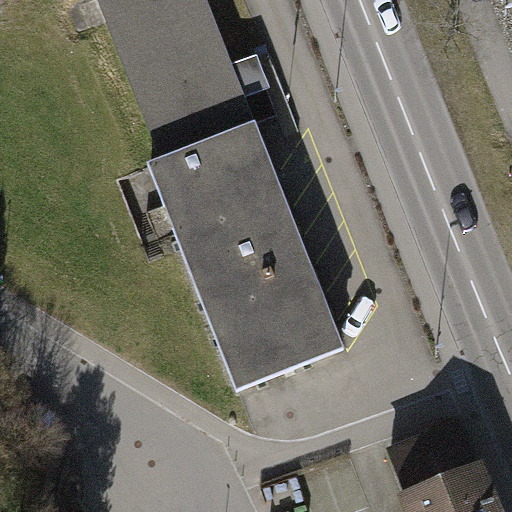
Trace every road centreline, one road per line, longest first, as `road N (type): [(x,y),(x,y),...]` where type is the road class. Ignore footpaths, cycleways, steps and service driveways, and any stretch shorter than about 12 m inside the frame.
road 1 (secondary): [(511,375),(360,0)]
road 2 (residential): [(0,339),(112,414),(179,511)]
